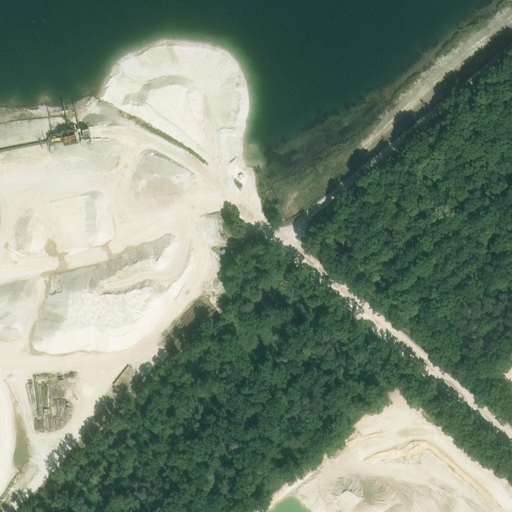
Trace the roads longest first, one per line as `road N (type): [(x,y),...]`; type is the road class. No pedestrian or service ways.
road 1 (unclassified): [(511,441),(283,240)]
road 2 (track): [(511,46),(283,240)]
